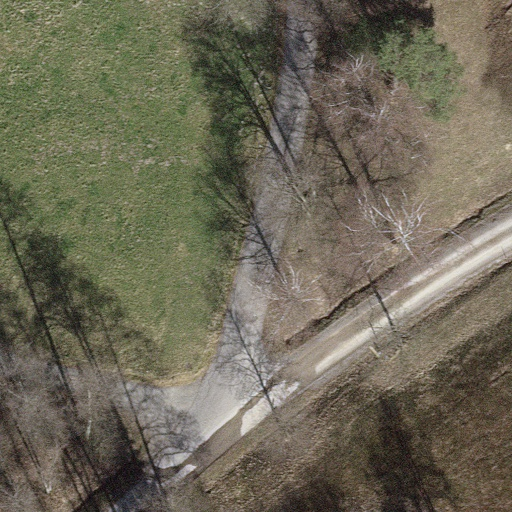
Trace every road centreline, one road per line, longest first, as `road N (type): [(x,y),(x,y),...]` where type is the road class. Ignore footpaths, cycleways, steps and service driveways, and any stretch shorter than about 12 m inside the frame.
road 1 (track): [(511,227),(486,238),(321,362),(233,410)]
road 2 (track): [(0,360),(233,410)]
road 3 (unclassified): [(233,410),(136,511)]
